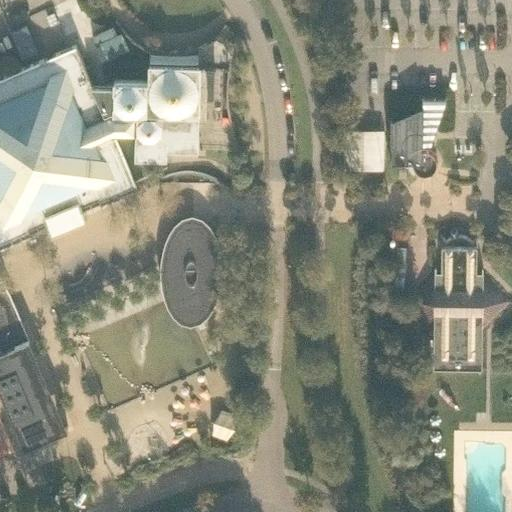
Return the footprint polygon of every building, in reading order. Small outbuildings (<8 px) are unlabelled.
[(0,244),(31,231),(30,229),(100,200),(100,202),(137,186),(114,133),(136,134),(136,140),(136,158),(165,158),(166,148),(196,149),(197,113),(198,113),(199,64),(150,63),(149,79),(114,79),(114,84),(93,84),(76,44),(0,76),(0,244)] [(429,149),(446,96),(423,96),(423,103),(392,118),(391,118),(390,144),(391,144),(392,144),(391,162),(412,163),(412,165),(413,167),(414,167),(415,169),(416,170),(417,171),(419,172),(421,173),(423,173),(424,173),(426,173),(428,173),(429,172),(431,171),(432,171),(434,170),(435,169),(435,167),(436,166),(437,165),(437,164),(437,162),(437,160),(437,159),(437,157),(436,156),(435,154),(434,152),(433,151),(431,150),(430,149),(429,149)] [(346,118),(346,160),(386,161),(387,119),(346,118)] [(173,297),(177,304),(183,310),(190,312),(198,310),(204,305),(208,298),(211,291),(213,283),(215,276),(215,268),(215,261),(214,253),(212,246),(209,238),(206,231),(200,226),(192,223),(184,225),(178,231),(174,237),(171,245),(168,260),(167,267),(167,275),(169,286),(170,290),(173,297)] [(483,273),(476,273),(477,246),(442,246),(441,265),(441,272),(435,272),(407,300),(434,327),(433,367),(482,367),(482,328),(510,301),(483,273)] [(68,427),(4,276),(0,277),(0,390),(24,446),(68,427)]
